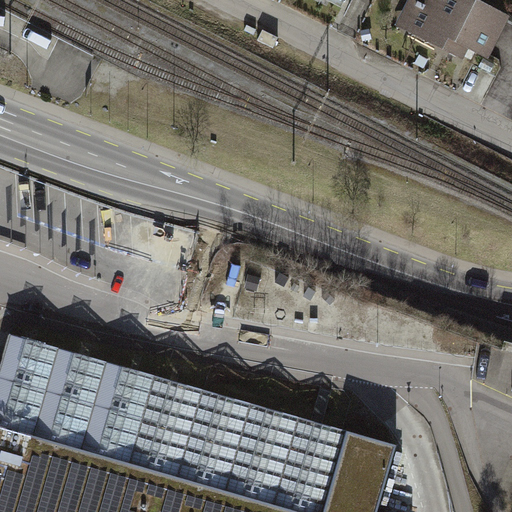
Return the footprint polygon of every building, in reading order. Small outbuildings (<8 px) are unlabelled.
[(511,74),(511,14),(485,0),(423,0),(410,25),(509,80),(511,74)] [(0,371),(0,424),(132,463),(157,376),(11,333),(0,371)] [(511,345),(489,338),(477,378),(511,389),(511,345)] [(157,376),(132,463),(303,511),(324,511),(349,431),(157,376)] [(324,511),(303,511),(132,463),(0,424),(0,511),(377,511),(397,443),(349,431),(324,511)]
